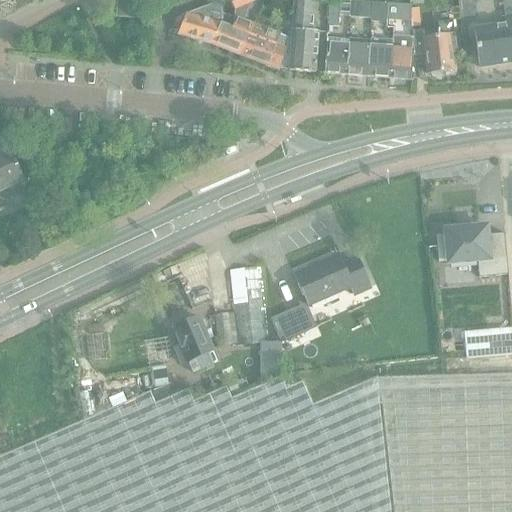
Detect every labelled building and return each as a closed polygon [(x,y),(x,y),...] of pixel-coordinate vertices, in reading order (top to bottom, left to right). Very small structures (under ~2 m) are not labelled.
[(137,19),(139,3),(117,0),(116,17),(137,19)] [(229,0),(234,10),(234,17),(237,18),(234,28),(219,23),(211,45),(240,55),(248,34),(250,34),(253,25),(254,26),(256,15),(246,12),(249,4),(255,2),(254,0),(229,0)] [(511,0),(502,0),(506,24),(474,29),(476,46),(479,68),(511,63),(511,0)] [(209,44),(211,45),(219,23),(234,28),(237,18),(234,17),(221,13),(220,1),(185,14),(177,34),(209,44)] [(294,1),(290,49),(288,71),(314,73),(318,32),(311,31),(313,3),(294,1)] [(337,35),(340,2),(329,2),(326,34),(337,35)] [(351,18),(358,18),(359,4),(351,3),(351,18)] [(371,5),(359,4),(358,18),(371,19),(370,18),(371,5)] [(372,22),(386,23),(387,6),(371,5),(370,18),(371,19),(372,19),(372,22)] [(409,7),(387,6),(386,23),(388,23),(388,18),(410,18),(409,7)] [(437,24),(439,37),(423,39),(422,30),(414,31),(411,31),(413,49),(413,55),(425,54),(428,75),(430,75),(432,77),(440,76),(441,74),(453,72),(451,54),(456,53),(451,22),(437,24)] [(287,71),(288,71),(290,49),(286,49),(287,39),(254,26),(253,25),(250,34),(248,34),(240,55),(278,69),(287,69),(287,71)] [(402,48),(395,47),(391,47),(388,79),(411,80),(413,55),(413,49),(411,31),(404,30),(402,48)] [(323,74),(346,75),(348,40),(326,39),(323,74)] [(348,39),(348,40),(346,75),(367,77),(370,41),(348,39)] [(371,41),(370,41),(367,77),(388,79),(391,47),(395,47),(395,40),(371,39),(371,41)] [(0,191),(22,181),(1,135),(0,135),(0,191)] [(446,235),(436,236),(439,262),(448,261),(448,263),(477,261),(479,278),(508,275),(504,233),(487,235),(486,227),(473,228),(473,226),(459,228),(459,229),(445,231),(446,235)] [(354,296),(370,289),(357,260),(341,267),(337,258),(295,276),(309,306),(350,288),(354,296)] [(259,268),(228,271),(233,313),(237,344),(237,346),(261,344),(267,343),(267,342),(259,268)] [(293,311),(275,319),(281,333),(299,325),(293,311)] [(218,346),(231,345),(227,314),(214,316),(218,346)] [(193,374),(212,365),(207,354),(212,352),(197,320),(195,321),(192,318),(184,322),(183,326),(172,331),(180,348),(175,350),(181,365),(187,362),(193,374)] [(511,328),(464,333),(466,358),(466,359),(473,358),(511,354),(511,328)] [(152,381),(167,379),(165,367),(150,369),(152,381)] [(511,511),(511,374),(376,380),(313,407),(302,383),(286,390),(281,378),(231,400),(226,388),(193,402),(187,390),(155,405),(150,393),(1,457),(0,457),(0,511),(390,511),(379,407),(382,406),(393,511),(511,511)] [(81,417),(93,416),(87,391),(76,394),(81,417)]
